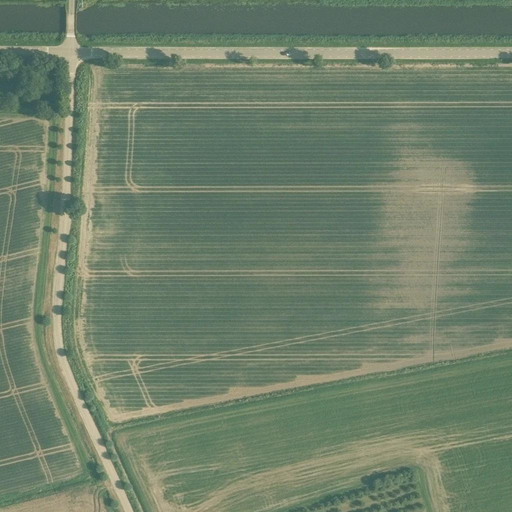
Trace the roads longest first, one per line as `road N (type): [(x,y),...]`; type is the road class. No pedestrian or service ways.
road 1 (unclassified): [(128,511),(56,333),(70,52)]
road 2 (tertiary): [(511,54),(70,52)]
